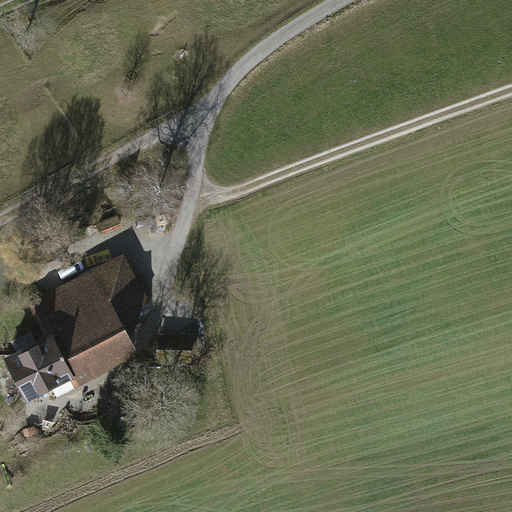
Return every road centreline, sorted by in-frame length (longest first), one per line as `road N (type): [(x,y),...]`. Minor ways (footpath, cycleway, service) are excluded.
road 1 (track): [(0,431),(146,354),(189,206),(194,117),(254,55),(338,0)]
road 2 (track): [(189,206),(511,88)]
road 3 (track): [(194,117),(0,218)]
